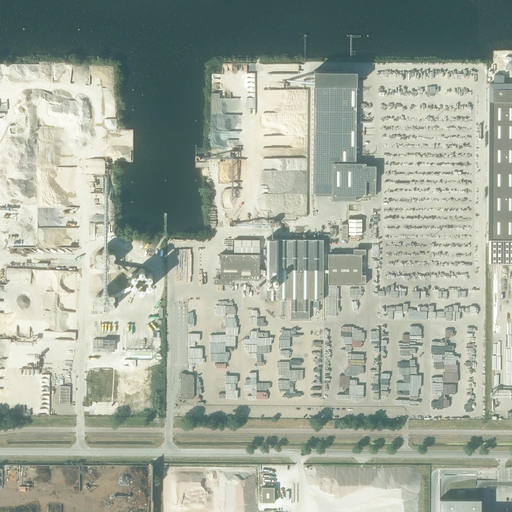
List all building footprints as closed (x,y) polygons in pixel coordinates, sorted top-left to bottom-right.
[(511,89),(505,89),(505,69),(500,69),(500,89),(494,89),(493,240),(511,239),(511,89)] [(332,195),(333,195),(336,195),(355,196),(356,196),(375,196),(376,165),(370,165),(366,165),(366,163),(360,163),(356,163),(356,111),(356,71),(314,71),(313,188),(312,195),(314,195),(319,195),(324,195),(327,195),(328,195),(332,195)] [(410,171),(409,170),(408,169),(408,168),(407,167),(406,167),(405,166),(403,166),(403,165),(402,165),(401,165),(400,165),(399,165),(398,165),(397,166),(396,166),(395,166),(394,167),(393,167),(393,168),(392,168),(391,169),(391,170),(390,171),(390,172),(389,173),(389,174),(389,175),(389,176),(389,177),(389,178),(389,179),(390,180),(390,181),(390,182),(391,182),(391,183),(392,183),(392,184),(393,185),(394,186),(395,186),(396,186),(397,187),(398,187),(399,187),(400,187),(402,187),(403,187),(404,186),(405,186),(406,185),(407,185),(408,184),(408,183),(409,183),(409,182),(410,181),(410,180),(410,179),(411,178),(411,177),(411,176),(411,175),(411,174),(410,173),(410,172),(410,171)] [(362,234),(362,219),(348,219),(348,234),(362,234)] [(361,284),(361,254),(328,254),(328,270),(323,270),(323,239),(266,239),(266,277),(277,277),(277,289),(266,288),(266,299),(291,299),(290,310),(309,310),(309,299),(323,299),(323,272),(328,272),(328,284),(361,284)] [(259,252),(259,240),(234,240),(234,252),(259,252)] [(501,242),(501,252),(509,252),(509,242),(501,242)] [(114,266),(115,265),(115,264),(115,263),(115,262),(115,261),(114,260),(114,258),(115,258),(115,257),(115,256),(115,255),(115,254),(115,253),(114,253),(114,252),(113,252),(112,252),(111,252),(110,252),(109,251),(109,250),(108,250),(108,249),(107,248),(106,248),(105,248),(104,248),(103,249),(102,250),(102,251),(100,252),(99,252),(98,252),(97,252),(97,253),(96,253),(96,254),(95,254),(95,255),(95,256),(96,256),(96,257),(96,258),(97,258),(97,260),(96,260),(96,261),(95,262),(95,263),(95,264),(96,264),(96,265),(97,266),(98,266),(99,266),(100,266),(102,267),(102,268),(102,269),(103,269),(103,270),(104,270),(105,270),(106,270),(107,270),(107,269),(108,269),(108,268),(109,268),(109,267),(110,266),(111,266),(112,267),(112,266),(113,266),(114,266)] [(259,269),(259,254),(220,254),(220,279),(232,279),(259,279),(259,277),(266,277),(266,269),(259,269)] [(130,285),(131,286),(131,287),(132,288),(133,288),(134,288),(135,288),(136,288),(138,289),(138,290),(138,291),(139,291),(139,292),(140,292),(141,293),(142,293),(142,292),(143,292),(144,292),(144,291),(145,291),(145,290),(145,289),(147,288),(148,288),(149,288),(150,288),(151,288),(151,287),(152,287),(152,286),(152,285),(153,285),(153,284),(152,284),(152,283),(152,282),(151,282),(151,279),(152,279),(152,278),(152,277),(153,277),(153,276),(152,275),(152,274),(151,274),(151,273),(150,273),(149,273),(148,273),(147,273),(145,272),(145,271),(145,270),(144,270),(144,269),(143,269),(143,268),(142,268),(141,268),(140,269),(139,269),(139,270),(138,270),(138,271),(138,272),(136,273),(135,273),(134,272),(133,273),(132,273),(131,274),(131,275),(131,276),(131,277),(131,278),(132,279),(132,282),(131,282),(131,283),(130,284),(130,285)] [(115,297),(115,296),(114,295),(114,294),(113,294),(112,294),(111,294),(110,294),(108,293),(108,292),(108,291),(107,291),(107,290),(106,290),(105,290),(104,290),(103,290),(103,291),(102,291),(102,292),(102,293),(101,293),(100,294),(99,294),(98,294),(97,294),(96,294),(96,295),(95,295),(95,296),(95,297),(95,298),(95,299),(96,300),(96,302),(95,303),(95,304),(95,305),(95,306),(95,307),(96,307),(96,308),(97,308),(98,308),(99,308),(100,308),(101,309),(101,310),(102,310),(102,311),(103,312),(104,312),(105,312),(106,312),(107,312),(107,311),(108,311),(108,310),(108,309),(110,308),(111,308),(112,308),(113,308),(114,308),(114,307),(115,306),(115,305),(115,304),(114,303),(114,302),(113,302),(113,300),(114,300),(114,299),(115,299),(115,298),(115,297)] [(68,331),(68,339),(76,339),(76,331),(68,331)] [(205,337),(188,337),(188,347),(205,347),(205,337)] [(118,350),(118,339),(92,339),(92,350),(118,350)] [(194,397),(194,375),(193,374),(186,374),(185,373),(181,373),(180,374),(180,377),(181,378),(181,384),(180,385),(180,387),(180,388),(181,388),(181,397),(182,398),(193,399),(194,397)] [(70,395),(70,386),(60,386),(60,395),(70,395)] [(69,404),(70,395),(60,395),(59,404),(69,404)] [(274,502),(274,487),(262,487),(262,502),(274,502)] [(440,500),(439,511),(482,511),(483,500),(440,500)]
